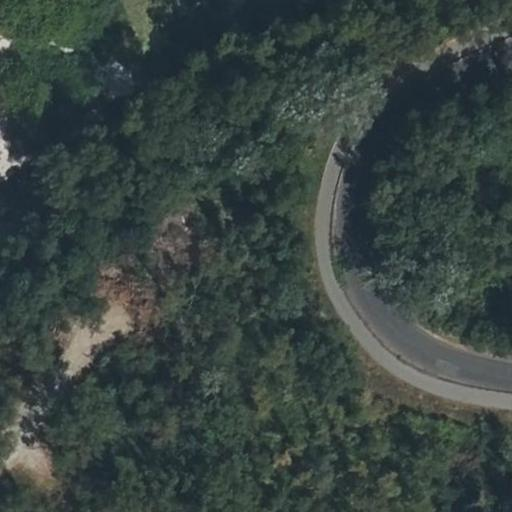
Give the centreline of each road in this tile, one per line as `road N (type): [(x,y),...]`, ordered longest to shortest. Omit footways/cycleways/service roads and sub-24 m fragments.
road 1 (unclassified): [(511,376),(418,356),(394,342),(358,290),(347,219),(356,162),(375,130),(426,87),(511,43)]
road 2 (track): [(0,449),(135,292)]
